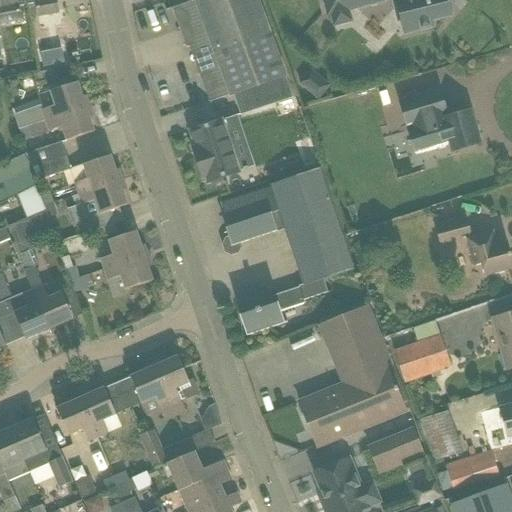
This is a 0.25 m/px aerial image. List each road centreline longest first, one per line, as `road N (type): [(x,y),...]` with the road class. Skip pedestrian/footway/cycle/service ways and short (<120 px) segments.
road 1 (residential): [(206,313),(109,0)]
road 2 (residential): [(0,402),(85,356),(206,313)]
road 3 (residential): [(280,511),(206,313)]
